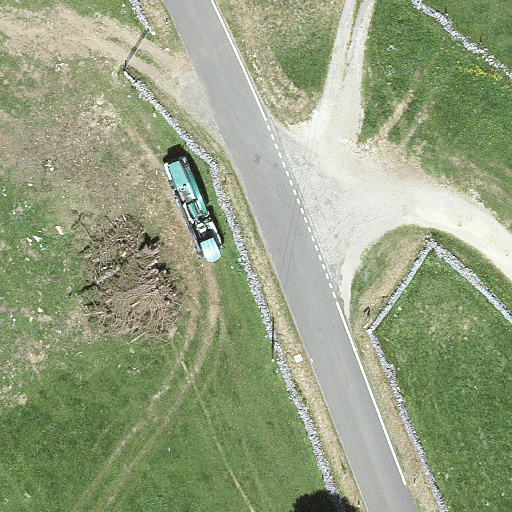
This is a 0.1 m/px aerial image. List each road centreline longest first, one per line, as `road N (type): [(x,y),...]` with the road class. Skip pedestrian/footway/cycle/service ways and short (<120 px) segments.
road 1 (tertiary): [(179,0),(271,202),(390,511)]
road 2 (track): [(511,265),(477,229),(415,199),(340,184),(271,202)]
road 3 (track): [(340,184),(346,86),(363,0)]
